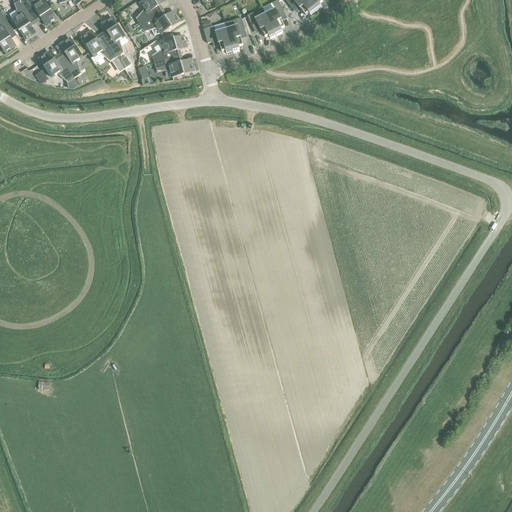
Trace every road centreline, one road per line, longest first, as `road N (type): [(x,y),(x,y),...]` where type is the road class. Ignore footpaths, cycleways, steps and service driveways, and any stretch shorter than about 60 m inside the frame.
road 1 (unclassified): [(312,511),(503,216),(506,198),(487,180),(340,128),(215,101)]
road 2 (unclassified): [(215,101),(55,119),(0,96)]
road 3 (residential): [(209,72),(276,52),(349,0)]
road 4 (primary): [(429,511),(511,393)]
